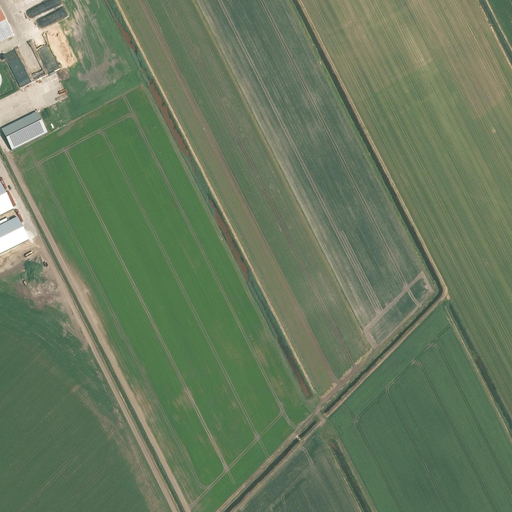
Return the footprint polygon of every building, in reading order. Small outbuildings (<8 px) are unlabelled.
[(16,11),(40,1),(39,0),(25,0),(14,5),(16,11)] [(0,43),(13,36),(0,10),(0,43)] [(38,116),(3,133),(11,151),(12,152),(47,134),(47,133),(38,116)] [(0,182),(0,219),(15,212),(0,182)] [(0,226),(0,255),(29,241),(18,218),(0,226)]
